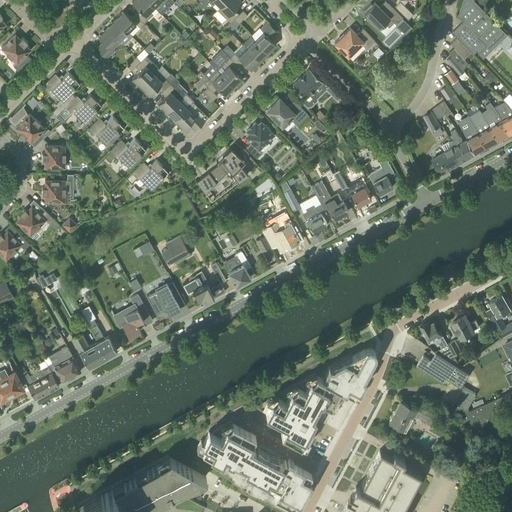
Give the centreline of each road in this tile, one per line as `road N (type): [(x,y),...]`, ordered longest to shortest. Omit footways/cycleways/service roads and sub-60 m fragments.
road 1 (residential): [(0,437),(426,201)]
road 2 (residential): [(306,511),(391,331),(511,265)]
road 3 (residential): [(299,39),(194,146),(179,147),(70,40)]
road 4 (residential): [(387,133),(418,103),(446,6)]
